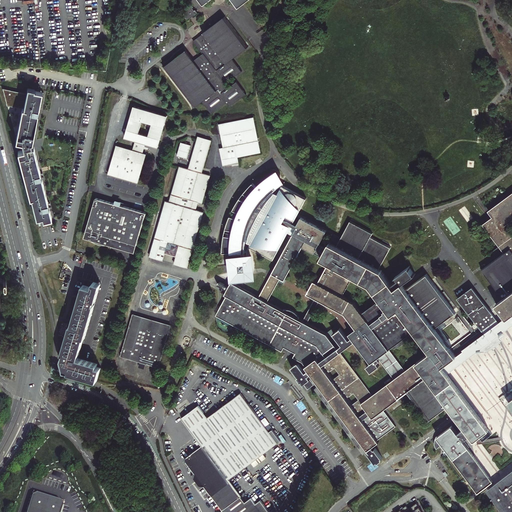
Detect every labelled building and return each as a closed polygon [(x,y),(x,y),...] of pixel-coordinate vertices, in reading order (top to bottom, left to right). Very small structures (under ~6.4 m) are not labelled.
[(191,4),(182,11),(184,14),(183,14),(187,20),(197,12),(195,10),(194,10),(192,8),(193,7),(191,4)] [(185,50),(163,67),(194,107),(202,101),(212,113),(227,101),(231,106),(245,94),(236,82),(229,87),(225,83),(240,71),(231,59),(247,47),(227,20),(225,16),(204,32),(204,33),(193,41),(203,54),(193,61),(185,50)] [(16,140),(20,141),(19,146),(20,150),(18,151),(30,198),(31,198),(36,218),(42,217),(43,220),(52,218),(46,196),(49,196),(48,193),(45,193),(39,167),(41,166),(40,163),(38,163),(33,145),(31,146),(30,142),(32,141),(36,113),(38,113),(39,110),(37,109),(41,91),(28,89),(27,93),(3,88),(7,105),(23,108),(16,140)] [(148,113),(148,111),(135,107),(126,137),(136,140),(133,149),(121,146),(120,148),(116,147),(108,173),(137,182),(146,153),(142,152),(145,143),(158,146),(167,116),(152,112),(152,114),(148,113)] [(224,167),(233,166),(232,163),(240,162),(239,157),(262,152),(254,116),(219,123),(224,148),(220,149),(224,167)] [(149,254),(148,256),(161,260),(162,258),(163,253),(169,236),(180,239),(175,256),(173,263),(186,267),(202,211),(190,208),(192,200),(201,202),(203,197),(209,175),(202,173),(211,140),(198,136),(189,169),(179,166),(168,202),(165,200),(149,254)] [(190,145),(181,142),(177,155),(186,158),(190,145)] [(242,252),(228,254),(229,260),(232,279),(257,276),(254,251),(246,251),(246,249),(247,248),(249,244),(274,256),(288,228),(293,231),(295,228),(296,225),(297,223),(293,221),(297,213),(306,196),(282,183),(278,190),(276,189),(274,188),(275,187),(274,187),(273,185),(277,181),(270,172),(268,173),(263,177),(256,184),(252,180),(247,186),(241,193),(236,200),(232,207),(239,210),(236,216),(230,213),(227,219),(225,225),(233,227),(232,233),(223,231),(223,240),(222,250),(241,249),(242,252)] [(511,192),(488,211),(492,216),(483,224),(504,252),(481,269),(494,286),(503,299),(511,291),(496,304),(505,320),(508,318),(511,315),(511,192)] [(121,207),(115,205),(114,208),(94,203),(87,229),(90,230),(87,242),(88,242),(88,243),(90,244),(94,247),(97,248),(98,249),(100,249),(102,249),(104,249),(110,248),(110,247),(116,249),(116,250),(125,254),(128,256),(130,248),(137,244),(145,217),(120,210),(121,207)] [(231,210),(230,213),(236,216),(239,210),(232,207),(231,210)] [(391,281),(381,268),(379,267),(391,245),(387,243),(388,241),(382,238),(381,240),(371,234),(373,230),(359,223),(360,221),(353,217),(350,218),(337,241),(336,241),(331,239),(327,245),(320,241),(326,230),(301,216),(298,223),(293,231),(259,295),(231,279),(230,281),(228,279),(226,283),(229,284),(228,285),(219,279),(217,282),(227,287),(226,289),(222,287),(220,290),(226,293),(225,295),(215,313),(282,348),(284,344),(295,350),(293,354),(297,357),(302,359),(308,367),(305,369),(298,359),(291,364),(298,374),(297,374),(300,379),(301,378),(305,384),(312,379),(307,372),(310,370),(362,440),(367,446),(367,447),(369,450),(368,450),(375,460),(376,460),(375,459),(377,459),(377,460),(381,457),(381,456),(382,455),(375,445),(374,445),(375,445),(374,446),(372,444),(374,442),(379,439),(378,438),(377,437),(386,431),(394,425),(396,424),(386,410),(383,407),(402,394),(407,390),(429,419),(440,411),(449,403),(457,414),(459,416),(465,425),(458,430),(452,423),(438,434),(443,441),(445,442),(445,444),(449,448),(478,488),(493,478),(466,441),(464,438),(471,434),(473,436),(475,438),(479,435),(483,432),(489,428),(488,426),(446,370),(442,364),(456,353),(435,326),(456,311),(426,271),(406,287),(402,281),(414,272),(409,264),(396,273),(398,276),(392,282),(391,281)] [(225,225),(223,231),(232,233),(233,227),(225,225)] [(169,236),(163,253),(168,254),(175,256),(180,239),(169,236)] [(133,257),(137,244),(130,248),(128,256),(133,257)] [(45,275),(46,282),(53,281),(52,274),(45,275)] [(69,371),(98,379),(102,367),(98,365),(98,363),(92,361),(79,357),(85,336),(86,337),(101,283),(89,280),(88,285),(84,284),(72,325),(71,324),(63,353),(65,353),(63,358),(66,368),(70,369),(69,371)] [(47,285),(52,301),(60,299),(55,282),(47,285)] [(471,284),(456,295),(465,307),(484,332),(500,322),(471,284)] [(511,326),(511,315),(508,318),(505,320),(501,323),(500,322),(484,332),(461,350),(456,353),(442,364),(446,370),(447,370),(474,348),(482,347),(483,346),(485,348),(500,337),(497,334),(496,332),(498,331),(499,332),(502,329),(502,328),(503,327),(507,331),(511,326)] [(171,326),(142,317),(141,321),(132,319),(120,358),(158,369),(171,326)] [(202,443),(186,455),(222,507),(239,494),(240,494),(228,477),(280,438),(272,427),(269,429),(241,390),(207,415),(190,427),(202,443)] [(182,415),(190,427),(207,415),(199,403),(182,415)] [(443,441),(438,434),(437,433),(436,435),(435,436),(435,439),(435,440),(435,441),(435,444),(437,446),(440,444),(443,441)] [(511,511),(511,470),(496,483),(487,489),(497,501),(505,511),(511,511)] [(31,490),(31,491),(24,511),(58,511),(62,501),(60,498),(33,490),(31,490)] [(239,494),(222,507),(220,511),(266,511),(268,511),(259,498),(255,500),(254,501),(250,496),(243,500),(239,494)] [(426,511),(419,501),(416,503),(422,511),(426,511)] [(422,511),(416,503),(410,507),(413,511),(410,511),(406,506),(403,508),(405,511),(403,511),(402,511),(400,510),(396,511),(422,511)]
